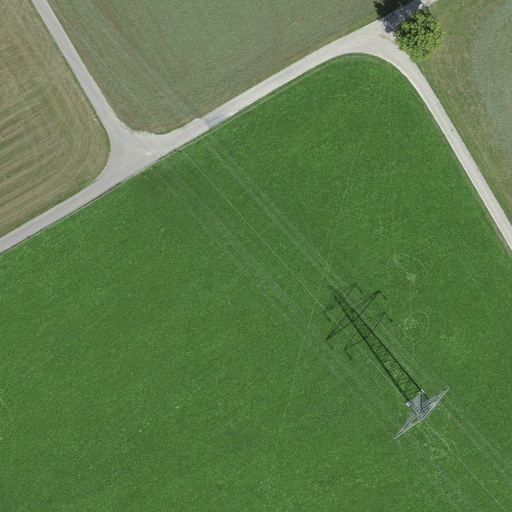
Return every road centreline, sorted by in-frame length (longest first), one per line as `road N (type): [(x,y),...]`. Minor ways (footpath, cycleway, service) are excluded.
road 1 (track): [(131,157),(171,145),(425,0)]
road 2 (track): [(511,240),(406,65),(357,39)]
road 3 (track): [(39,0),(131,157)]
road 4 (track): [(131,157),(98,188),(0,246)]
